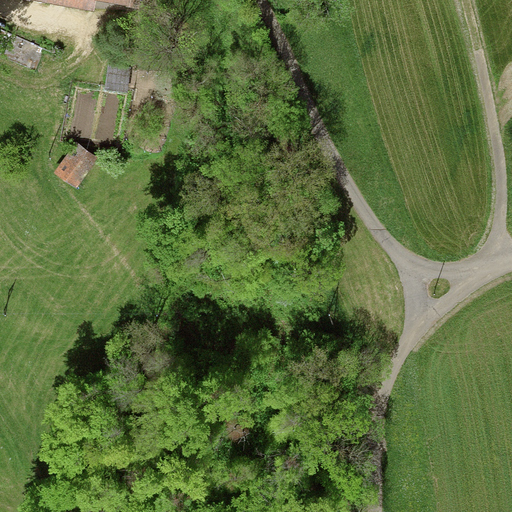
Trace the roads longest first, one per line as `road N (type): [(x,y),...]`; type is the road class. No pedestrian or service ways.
road 1 (unclassified): [(256,0),(334,164),(398,258),(413,272),(450,274),(511,262)]
road 2 (track): [(415,331),(496,267),(500,246),(495,121),(468,0)]
road 3 (track): [(415,331),(383,391),(374,430),(374,511)]
